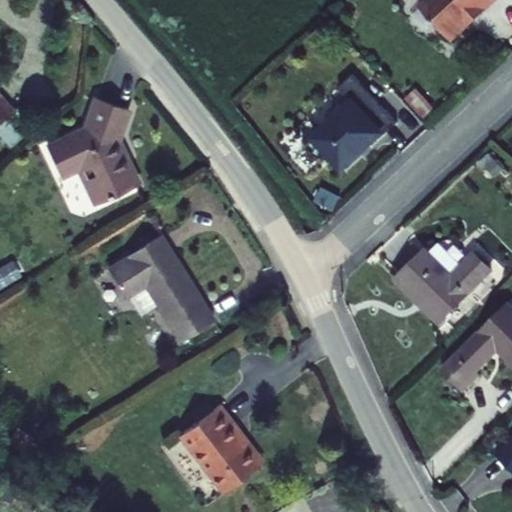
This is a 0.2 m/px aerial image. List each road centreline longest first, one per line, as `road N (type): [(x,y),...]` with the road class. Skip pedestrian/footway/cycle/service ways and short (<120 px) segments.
road 1 (residential): [(99,0),(231,160),(305,277)]
road 2 (residential): [(305,277),(511,84)]
road 3 (residential): [(305,277),(417,511)]
